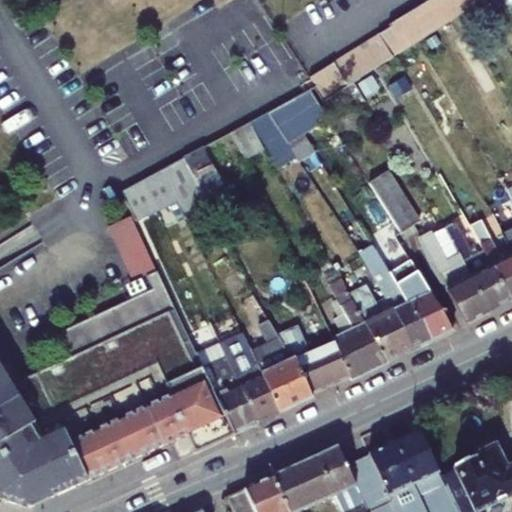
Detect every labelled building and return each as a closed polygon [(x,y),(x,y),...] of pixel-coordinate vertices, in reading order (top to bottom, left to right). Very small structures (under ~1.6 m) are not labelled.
[(421,0),(382,24),(384,25),(301,76),(317,100),(477,0),(421,0)] [(264,114),(284,143),(299,134),(281,104),(264,114)] [(247,123),(263,150),(273,167),(292,156),(284,143),(264,114),(247,123)] [(247,123),(227,135),(241,162),(263,150),(247,123)] [(180,153),(202,198),(207,207),(227,197),(198,142),(180,153)] [(157,166),(172,196),(179,210),(202,198),(180,153),(157,166)] [(378,164),(360,175),(392,225),(410,214),(378,164)] [(137,178),(151,207),(172,196),(157,166),(137,178)] [(137,178),(117,189),(130,217),(151,207),(137,178)] [(511,207),(511,186),(503,191),(511,207)] [(505,248),(511,261),(511,235),(494,202),(483,208),(505,248)] [(406,297),(428,335),(448,325),(403,251),(373,206),(364,212),(413,293),(406,297)] [(485,258),(505,295),(511,290),(511,261),(505,248),(495,253),(473,213),(463,218),(485,258)] [(422,227),(409,234),(423,261),(461,318),(483,306),(451,248),(438,256),(422,227)] [(451,248),(483,306),(505,295),(485,258),(474,264),(456,231),(445,237),(451,248)] [(366,321),(383,359),(410,345),(389,307),(382,311),(364,282),(356,286),(344,267),(336,271),(339,276),(366,321)] [(389,307),(410,345),(428,335),(406,297),(391,272),(381,277),(385,284),(379,288),(389,307)] [(331,341),(347,373),(349,377),(383,359),(366,321),(339,276),(326,283),(349,325),(328,336),(331,341)] [(0,495),(31,507),(185,435),(194,452),(234,435),(206,376),(161,282),(56,330),(68,355),(18,378),(0,349),(0,495)] [(260,374),(279,412),(309,397),(307,392),(290,358),(286,360),(274,336),(254,296),(244,301),(275,367),(260,374)] [(290,358),(307,392),(347,373),(331,341),(320,346),(307,320),(274,336),(286,360),(290,358)] [(227,365),(254,425),(279,412),(260,374),(246,381),(234,359),(225,363),(227,365)] [(227,365),(206,376),(234,435),(254,425),(227,365)] [(418,437),(394,449),(424,511),(454,511),(440,483),(418,437)] [(424,511),(394,449),(347,471),(359,498),(381,488),(392,511),(424,511)] [(347,471),(338,454),(317,465),(335,503),(339,511),(366,511),(359,498),(347,471)] [(457,474),(440,483),(454,511),(484,511),(511,498),(511,469),(503,474),(494,454),(456,472),(457,474)] [(317,465),(274,486),(286,511),(314,511),(335,503),(317,465)] [(249,499),(255,511),(286,511),(274,486),(249,499)] [(255,511),(249,499),(230,507),(231,511),(255,511)]
